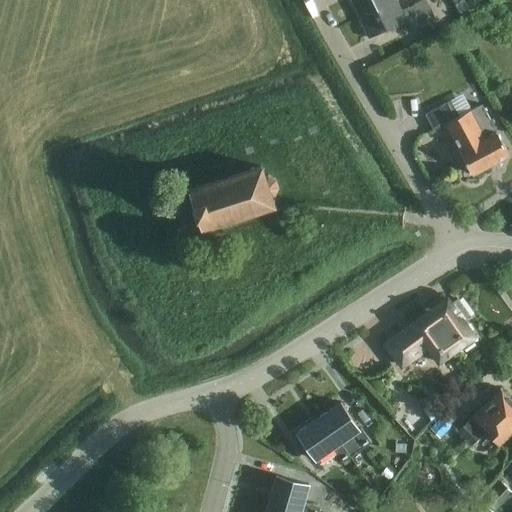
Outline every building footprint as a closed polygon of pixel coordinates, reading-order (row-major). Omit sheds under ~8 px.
[(351,0),(360,18),(398,0),(351,0)] [(398,0),(360,18),(369,38),(404,21),(410,32),(435,20),(426,0),(422,0),(403,10),(398,0)] [(460,116),(452,100),(426,114),(435,130),(446,124),(473,174),(510,154),(497,131),(486,137),(472,110),(460,116)] [(264,167),(262,167),(262,166),(199,186),(200,187),(190,190),(202,227),(211,224),(212,224),(269,206),(274,204),(274,203),(275,203),(274,198),(272,199),(270,194),(275,193),(278,186),(276,178),(269,175),(265,176),(263,171),(265,171),(264,167)] [(452,303),(448,297),(412,324),(387,343),(403,365),(428,346),(439,361),(459,347),(475,336),(465,321),(471,316),(458,299),(452,303)] [(511,398),(501,388),(500,389),(501,390),(460,430),(473,444),(488,430),(501,443),(511,432),(511,398)] [(360,429),(341,402),(320,417),(338,444),(341,442),(354,433),(360,429)] [(456,423),(446,413),(431,427),(441,437),(456,423)] [(338,444),(320,417),(297,432),(316,459),(334,447),(338,444)] [(361,428),(360,429),(354,433),(365,448),(372,443),(361,428)] [(351,457),(341,442),(338,444),(334,447),(344,462),(351,457)] [(303,504),(309,484),(277,475),(270,500),(302,509),(303,504)] [(511,493),(511,491),(502,481),(483,501),(494,511),(511,493)] [(300,511),(302,509),(270,500),(266,511),(300,511)]
